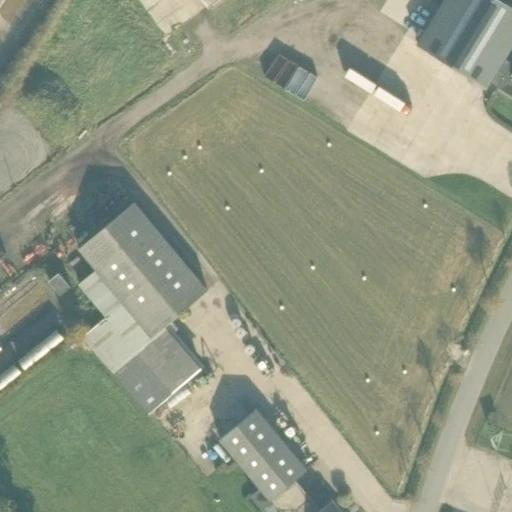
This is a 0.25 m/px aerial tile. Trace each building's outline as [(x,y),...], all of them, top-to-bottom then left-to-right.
[(212,11),(226,0),(215,0),(208,5),(212,11)] [(511,64),(503,59),(511,44),(511,7),(500,0),(444,0),(418,44),(487,86),(490,82),(511,95),(511,64)] [(161,187),(310,377),(350,346),(325,314),(364,283),(240,125),(161,187)] [(149,414),(172,394),(205,366),(168,323),(207,290),(133,202),(79,248),(96,269),(94,270),(95,271),(78,284),(105,317),(83,337),(149,414)] [(60,295),(70,287),(59,273),(49,281),(60,295)] [(256,408),(219,439),(271,500),(294,480),(307,470),(256,408)] [(294,480),(271,500),(281,511),(340,511),(331,501),(320,511),(294,480)]
